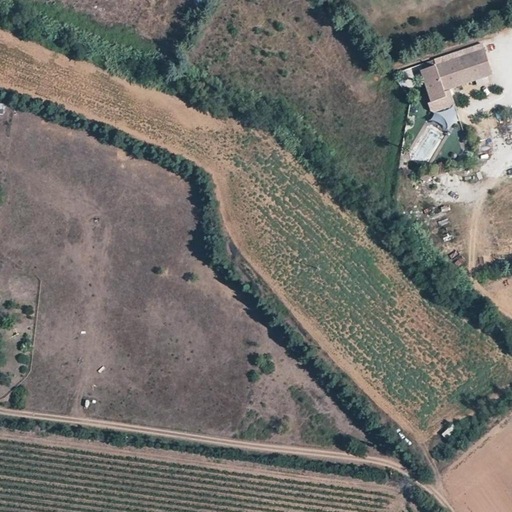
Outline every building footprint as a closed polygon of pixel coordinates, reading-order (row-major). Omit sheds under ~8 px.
[(421,71),(432,101),(445,97),(443,91),(492,73),(483,49),(421,71)] [(445,97),(432,101),(434,111),(448,106),(445,97)] [(442,112),(447,125),(457,121),(452,108),(442,112)] [(426,197),(433,182),(420,176),(413,192),(426,197)] [(446,437),(456,428),(452,424),(442,433),(446,437)]
